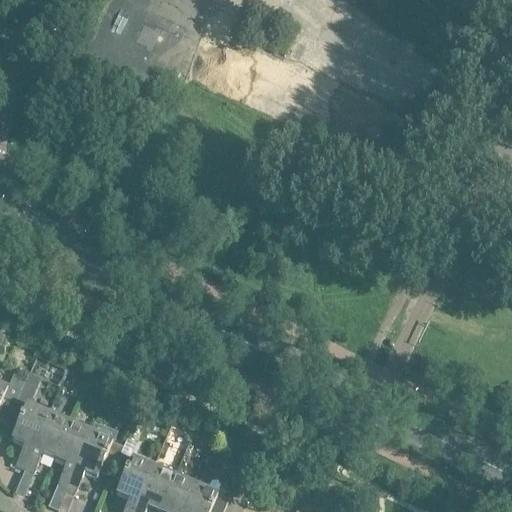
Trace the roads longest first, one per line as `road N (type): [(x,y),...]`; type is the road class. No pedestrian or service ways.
road 1 (tertiary): [(511,475),(92,266)]
road 2 (unclassified): [(0,120),(17,0)]
